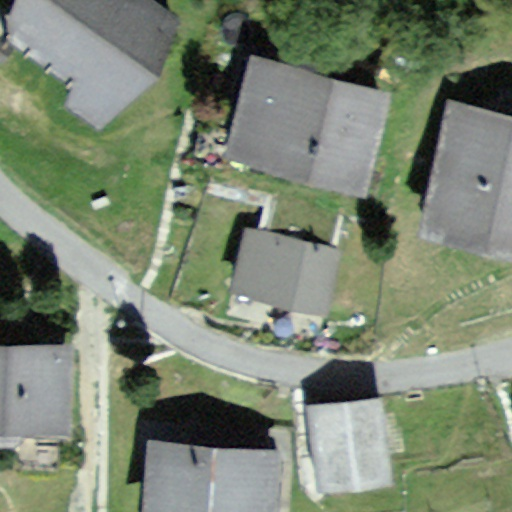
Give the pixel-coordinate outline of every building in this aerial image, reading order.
[(133,0),(0,0),(0,38),(33,62),(21,79),(64,110),(141,5),(133,0)] [(364,194),(392,90),(249,53),(222,157),(364,194)] [(511,114),(448,99),(416,231),(511,253),(511,114)] [(341,255),(246,227),(229,286),(324,313),(341,255)] [(77,342),(0,340),(0,429),(75,430),(77,342)] [(383,397),(306,403),(313,489),(390,483),(383,397)] [(274,511),(280,450),(146,438),(139,511),(274,511)]
